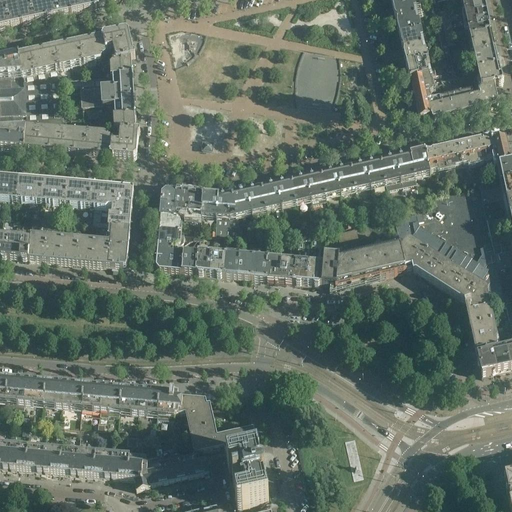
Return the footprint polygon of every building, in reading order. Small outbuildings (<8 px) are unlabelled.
[(71,17),(67,0),(47,0),(48,2),(41,3),(45,23),(71,17)] [(95,12),(92,0),(67,0),(71,17),(95,12)] [(107,0),(92,0),(95,12),(109,8),(107,0)] [(121,2),(120,0),(107,0),(109,8),(118,7),(119,7),(119,6),(121,3),(121,2)] [(415,6),(413,0),(390,0),(393,11),(415,6)] [(482,0),(461,0),(467,25),(487,21),(482,0)] [(440,14),(437,1),(430,2),(434,17),(440,15),(440,14)] [(45,23),(41,3),(34,5),(33,3),(23,5),(24,7),(17,8),(21,28),(45,23)] [(416,21),(414,13),(416,13),(415,6),(393,11),(396,25),(416,21)] [(0,32),(21,28),(17,8),(10,10),(10,8),(0,9),(0,32)] [(452,29),(448,12),(440,14),(440,15),(443,30),(444,31),(452,29)] [(443,30),(440,15),(434,17),(437,32),(443,30)] [(421,35),(420,27),(417,28),(416,21),(396,25),(400,40),(421,35)] [(490,37),(487,21),(467,25),(471,42),(490,37)] [(456,46),(452,29),(444,31),(447,45),(447,48),(456,46)] [(447,45),(444,31),(443,30),(437,32),(440,46),(447,45)] [(131,47),(129,39),(129,38),(129,37),(126,35),(125,35),(125,36),(106,40),(105,39),(104,40),(102,40),(103,42),(102,42),(105,55),(111,53),(114,56),(116,53),(116,51),(131,47)] [(422,50),(421,43),(423,43),(421,35),(400,40),(403,55),(422,50)] [(491,37),(490,37),(471,42),(475,59),(495,54),(491,37)] [(105,55),(102,42),(92,44),(96,64),(101,63),(103,60),(104,59),(106,58),(105,55)] [(96,64),(92,44),(79,46),(83,69),(88,68),(88,65),(96,64)] [(450,60),(447,48),(447,45),(440,46),(444,61),(450,60)] [(83,69),(79,46),(66,49),(71,69),(78,67),(79,70),(83,69)] [(133,59),(131,47),(116,51),(116,53),(114,56),(117,58),(118,65),(119,65),(131,63),(134,62),(135,62),(135,61),(135,59),(134,58),(133,59)] [(71,69),(66,49),(55,52),(59,74),(65,73),(65,70),(71,69)] [(428,65),(426,57),(424,57),(422,50),(403,55),(406,70),(428,65)] [(65,123),(62,84),(59,74),(55,52),(18,59),(21,78),(24,93),(26,119),(26,122),(25,134),(24,153),(61,156),(63,134),(65,123)] [(499,71),(495,54),(475,59),(478,75),(499,71)] [(26,119),(24,93),(21,94),(20,91),(13,84),(13,79),(21,78),(18,59),(0,63),(0,151),(24,153),(25,134),(16,134),(16,129),(23,122),(23,119),(26,119)] [(453,74),(451,64),(450,60),(444,61),(447,76),(453,74)] [(132,77),(132,68),(131,63),(119,65),(118,65),(116,66),(116,69),(114,69),(114,81),(133,80),(133,79),(133,77),(132,77)] [(460,73),(458,63),(451,64),(453,74),(460,73)] [(436,78),(434,72),(430,73),(428,65),(406,70),(410,84),(411,84),(429,80),(436,78)] [(499,71),(478,75),(472,77),(475,88),(481,92),(494,89),(497,89),(499,90),(501,90),(501,88),(502,88),(503,87),(502,86),(504,85),(503,83),(501,82),(499,71)] [(134,101),(134,97),(135,97),(134,95),(134,96),(133,80),(114,81),(104,82),(99,82),(82,83),(84,112),(115,110),(115,121),(117,121),(134,120),(135,119),(134,103),(135,103),(135,101),(134,101)] [(432,93),(429,80),(411,84),(415,101),(429,98),(430,98),(432,93)] [(498,107),(494,89),(481,92),(477,95),(481,113),(497,110),(498,107)] [(481,113),(477,95),(472,96),(471,93),(460,95),(465,117),(481,113)] [(465,117),(460,95),(444,99),(448,121),(465,117)] [(432,124),(428,106),(430,102),(429,98),(415,101),(420,123),(418,124),(419,126),(421,127),(432,124)] [(448,121),(444,99),(430,102),(428,106),(432,124),(448,121)] [(135,135),(135,121),(136,121),(136,119),(135,119),(134,120),(117,121),(117,132),(120,132),(120,134),(122,134),(136,135),(135,135)] [(74,157),(76,137),(69,137),(69,135),(63,134),(61,156),(74,157)] [(137,152),(139,139),(140,139),(140,137),(139,136),(139,135),(135,135),(136,135),(122,134),(121,143),(119,145),(121,148),(120,151),(137,152)] [(85,158),(87,136),(83,136),(83,138),(76,137),(74,157),(85,158)] [(99,160),(100,139),(93,139),(93,137),(87,136),(85,158),(99,160)] [(510,166),(505,142),(506,141),(506,139),(504,138),(489,142),(494,161),(495,169),(499,168),(510,166)] [(110,161),(112,147),(112,144),(111,143),(108,142),(107,140),(100,139),(99,160),(110,161)] [(137,152),(120,151),(121,148),(119,145),(112,139),(112,144),(112,147),(110,161),(112,162),(112,161),(113,163),(114,162),(133,163),(134,164),(134,163),(137,161),(137,160),(137,152)] [(494,161),(489,142),(474,145),(478,165),(494,161)] [(212,154),(213,146),(203,145),(203,153),(212,154)] [(478,165),(474,145),(457,149),(461,168),(478,165)] [(461,168),(457,149),(441,152),(446,172),(461,168)] [(446,172),(441,152),(432,154),(431,154),(428,154),(428,155),(425,156),(430,176),(446,172)] [(430,176),(425,156),(411,159),(415,179),(430,176)] [(415,179),(411,159),(395,163),(400,182),(415,179)] [(400,182),(395,163),(380,166),(385,186),(400,182)] [(511,183),(511,165),(510,166),(499,168),(503,185),(511,183)] [(385,186),(380,166),(366,169),(370,189),(385,186)] [(370,189),(366,169),(350,173),(355,192),(370,189)] [(355,192),(350,173),(336,176),(340,195),(355,192)] [(489,189),(485,175),(480,176),(484,190),(489,189)] [(340,195),(336,176),(320,179),(324,199),(340,195)] [(324,199),(320,179),(305,183),(310,202),(324,199)] [(17,203),(19,183),(1,181),(0,181),(0,221),(3,222),(5,204),(12,205),(13,202),(17,203)] [(40,205),(42,185),(19,183),(17,203),(21,203),(20,206),(35,207),(35,204),(40,205)] [(310,202),(305,183),(290,186),(295,206),(310,202)] [(511,183),(503,185),(489,189),(484,190),(479,191),(483,207),(511,200),(511,183)] [(51,208),(54,186),(42,185),(40,205),(44,205),(44,208),(51,208)] [(65,207),(67,187),(54,186),(51,208),(60,209),(60,207),(65,207)] [(295,206),(290,186),(276,189),(280,209),(295,206)] [(89,209),(91,189),(67,187),(65,207),(64,218),(51,217),(50,226),(76,228),(77,211),(85,211),(85,209),(89,209)] [(102,202),(103,190),(91,189),(89,209),(94,210),(95,201),(102,202)] [(280,209),(276,189),(261,193),(265,212),(280,209)] [(113,211),(114,207),(115,191),(103,190),(102,202),(95,201),(94,210),(94,212),(104,213),(107,211),(111,211),(113,211)] [(132,209),(133,196),(134,196),(134,195),(133,195),(134,193),(132,193),(131,193),(130,193),(115,191),(114,207),(132,209)] [(265,212),(261,193),(246,196),(250,216),(265,212)] [(504,310),(492,257),(479,200),(468,202),(466,193),(433,200),(432,202),(430,205),(425,213),(413,216),(408,217),(402,218),(394,220),(401,251),(406,276),(407,275),(406,274),(412,273),(413,274),(414,274),(414,275),(462,306),(465,306),(467,318),(488,313),(504,310)] [(174,216),(176,197),(167,196),(166,196),(166,197),(166,198),(165,199),(164,199),(163,199),(163,200),(161,222),(176,223),(177,217),(174,216)] [(250,216),(246,196),(231,199),(235,219),(250,216)] [(188,218),(189,198),(176,197),(174,216),(177,217),(188,218)] [(202,219),(203,200),(189,198),(188,218),(202,219)] [(235,219),(231,199),(222,201),(219,201),(217,220),(225,221),(235,219)] [(217,220),(219,201),(203,200),(202,219),(217,220)] [(511,218),(511,200),(483,207),(487,224),(496,222),(493,210),(508,207),(511,218)] [(130,233),(132,209),(114,207),(113,211),(111,211),(111,218),(109,218),(108,226),(110,226),(110,231),(112,231),(130,233)] [(511,218),(496,222),(487,224),(491,240),(499,238),(511,235),(511,218)] [(390,232),(387,221),(383,222),(378,224),(372,225),(366,226),(369,237),(390,232)] [(180,238),(181,228),(180,228),(180,226),(178,224),(176,223),(161,222),(160,236),(180,238)] [(369,237),(366,226),(353,229),(348,230),(343,232),(337,233),(340,244),(369,237)] [(127,270),(130,233),(112,231),(110,246),(108,271),(124,273),(127,270)] [(241,243),(239,236),(216,234),(216,235),(215,241),(241,243)] [(179,247),(180,238),(160,236),(158,250),(173,251),(175,251),(177,250),(178,247),(179,247)] [(14,263),(16,239),(8,238),(8,241),(1,240),(0,254),(0,261),(1,262),(2,263),(5,263),(7,262),(14,263)] [(503,255),(499,238),(491,240),(494,257),(503,255)] [(29,264),(31,243),(24,242),(25,239),(16,239),(14,263),(22,264),(23,265),(26,265),(27,264),(29,264)] [(44,266),(47,241),(42,240),(42,243),(31,242),(31,243),(29,264),(44,266)] [(60,267),(62,245),(51,244),(52,241),(47,241),(44,266),(60,267)] [(76,268),(79,244),(74,243),(74,246),(62,245),(60,267),(76,268)] [(92,270),(94,248),(82,247),(82,244),(79,244),(76,268),(92,270)] [(108,271),(110,246),(106,246),(106,249),(94,248),(92,270),(108,271)] [(169,277),(170,257),(173,257),(173,251),(158,250),(156,272),(157,273),(158,273),(159,274),(159,275),(159,276),(160,276),(169,277)] [(406,276),(401,251),(338,265),(338,262),(324,261),(323,269),(321,291),(336,292),(335,292),(335,293),(406,276)] [(507,271),(503,255),(494,257),(498,273),(507,271)] [(182,278),(183,258),(173,257),(170,257),(169,277),(182,278)] [(197,279),(198,259),(183,258),(182,278),(197,279)] [(210,281),(212,260),(198,259),(197,279),(210,281)] [(224,282),(226,261),(212,260),(210,281),(224,282)] [(238,283),(240,262),(226,261),(224,282),(238,283)] [(252,284),(254,264),(240,262),(238,283),(252,284)] [(266,286),(267,265),(254,264),(252,284),(266,286)] [(280,287),(281,266),(267,265),(266,286),(280,287)] [(294,288),(296,267),(281,266),(280,287),(294,288)] [(308,289),(310,268),(296,267),(294,288),(308,289)] [(321,291),(323,269),(310,268),(308,289),(321,291)] [(511,288),(507,271),(498,273),(502,290),(511,288)] [(511,306),(511,294),(511,288),(502,290),(506,308),(511,306)] [(492,328),(488,313),(467,318),(469,325),(468,327),(469,330),(470,331),(471,332),(492,328)] [(494,341),(492,328),(471,332),(474,346),(494,341)] [(442,358),(439,347),(438,340),(431,341),(435,359),(442,358)] [(496,350),(494,341),(474,346),(476,358),(491,355),(497,354),(496,350)] [(511,374),(511,350),(511,347),(496,350),(497,354),(491,355),(496,378),(511,374)] [(496,378),(491,355),(476,358),(480,372),(482,382),(496,378)] [(25,409),(26,384),(7,383),(5,405),(17,406),(17,408),(25,409)] [(43,409),(45,386),(26,384),(25,409),(33,410),(33,408),(43,409)] [(62,412),(63,388),(45,386),(43,409),(54,410),(54,411),(62,412)] [(81,412),(83,389),(63,388),(62,412),(70,413),(70,411),(81,412)] [(100,415),(102,391),(83,389),(81,412),(91,413),(91,415),(100,415)] [(119,416),(121,393),(102,391),(100,415),(108,416),(108,415),(119,416)] [(138,419),(140,395),(121,393),(119,416),(130,417),(130,419),(138,419)] [(157,419),(159,396),(140,395),(138,419),(146,420),(146,418),(157,419)] [(176,411),(177,399),(176,399),(176,398),(175,398),(175,397),(171,397),(159,396),(157,419),(175,420),(175,419),(179,419),(176,411)] [(219,413),(218,406),(211,408),(210,405),(206,406),(206,404),(182,401),(182,403),(178,403),(179,399),(177,399),(176,411),(179,419),(186,417),(187,421),(211,415),(219,413)] [(216,434),(211,415),(187,421),(191,439),(216,434)] [(210,479),(206,466),(206,463),(200,465),(199,457),(222,452),(224,452),(224,454),(256,447),(255,443),(256,443),(253,432),(220,439),(217,440),(216,434),(191,439),(195,453),(194,455),(196,457),(194,459),(194,460),(182,463),(186,482),(205,478),(205,480),(210,479)] [(0,472),(8,473),(10,449),(2,449),(1,451),(0,450),(0,472)] [(25,475),(27,453),(18,452),(18,450),(10,449),(8,473),(25,475)] [(42,476),(43,452),(35,452),(35,454),(27,453),(25,475),(42,476)] [(59,478),(61,456),(52,455),(52,453),(43,452),(42,476),(59,478)] [(70,457),(61,456),(59,478),(76,479),(78,455),(70,455),(70,457)] [(93,481),(95,459),(86,458),(86,456),(78,455),(76,479),(93,481)] [(260,486),(264,485),(265,484),(265,483),(265,482),(265,481),(265,480),(264,480),(263,479),(259,480),(259,479),(258,475),(262,474),(258,457),(227,465),(229,476),(240,474),(241,477),(236,478),(238,485),(232,486),(232,488),(233,488),(233,490),(233,492),(239,490),(240,497),(245,496),(246,500),(235,502),(237,511),(245,511),(269,507),(265,490),(262,491),(261,487),(260,486)] [(110,482),(112,458),(104,458),(104,460),(95,459),(93,481),(110,482)] [(127,484),(128,465),(129,462),(120,461),(120,459),(112,458),(110,482),(127,484)] [(186,482),(182,463),(181,462),(171,464),(171,466),(164,467),(168,486),(186,482)] [(150,490),(146,476),(147,471),(146,467),(128,465),(127,484),(134,484),(136,495),(150,492),(150,490)] [(168,486),(164,467),(163,466),(152,468),(152,470),(147,471),(146,476),(150,490),(168,486)]
